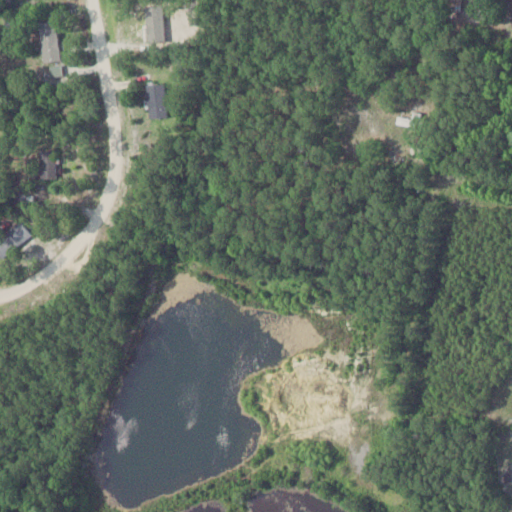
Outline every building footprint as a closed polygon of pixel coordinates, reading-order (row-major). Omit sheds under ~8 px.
[(56,19),(39,21),(43,61),(60,59),(56,19)] [(146,120),(165,120),(165,82),(146,82),(146,120)] [(367,110),(343,106),(342,114),(366,118),(367,110)] [(396,121),(416,128),(421,113),(413,111),(410,119),(398,115),(396,121)] [(54,178),(54,140),(37,140),(37,178),(54,178)] [(0,257),(31,236),(20,220),(0,234),(0,257)]
